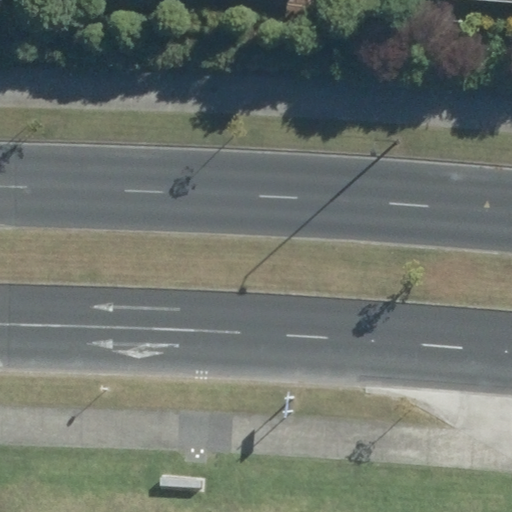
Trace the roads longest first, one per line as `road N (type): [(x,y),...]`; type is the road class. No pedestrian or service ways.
road 1 (secondary): [(0,181),(192,182),(511,210)]
road 2 (secondary): [(511,352),(0,326)]
